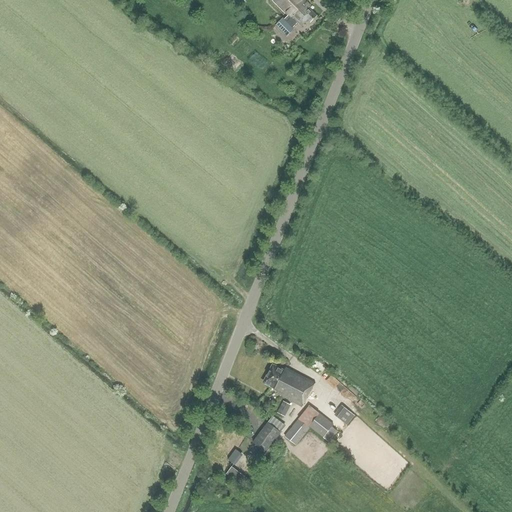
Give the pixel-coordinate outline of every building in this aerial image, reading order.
[(310,22),(316,16),(308,8),(311,5),(305,0),(274,0),(273,1),(288,15),(284,19),(283,18),(276,26),(287,36),(293,30),(292,28),(298,23),(301,26),(308,20),(310,22)] [(284,368),(283,371),(273,366),(264,382),(273,387),(272,389),(277,392),(276,393),(301,406),(313,383),(284,368)] [(291,405),(283,401),(277,412),(285,416),(291,405)] [(351,420),(346,417),(350,412),(341,405),(334,415),(347,425),(351,420)] [(296,445),(310,427),(329,442),(337,432),(331,427),(333,425),(309,406),(285,436),(296,445)] [(285,426),(272,416),(267,423),(252,443),(266,453),(281,432),(280,432),(285,426)] [(229,460),(236,465),(244,455),(237,450),(229,460)] [(231,468),(226,473),(243,486),(247,481),(231,468)]
